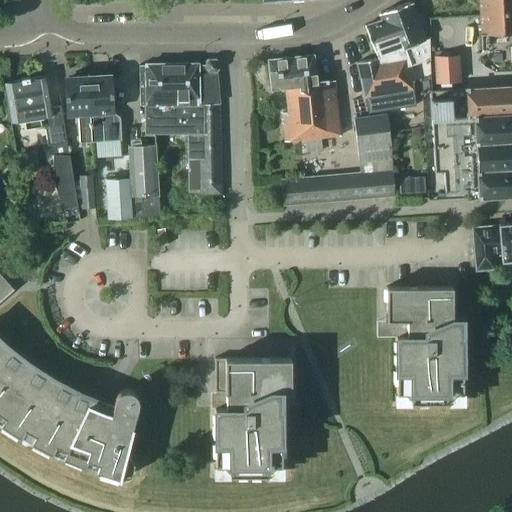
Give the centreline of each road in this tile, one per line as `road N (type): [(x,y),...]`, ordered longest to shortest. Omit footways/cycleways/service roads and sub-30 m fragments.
road 1 (residential): [(238,325),(232,33)]
road 2 (unclassified): [(232,33),(46,31)]
road 3 (unclassified): [(366,0),(303,32),(232,33)]
